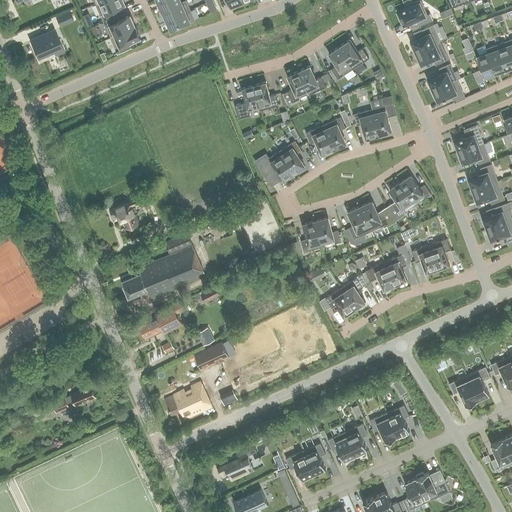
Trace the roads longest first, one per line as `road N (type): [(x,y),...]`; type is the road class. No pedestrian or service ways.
road 1 (unclassified): [(160,450),(23,109)]
road 2 (residential): [(430,133),(337,159),(285,194),(294,213),(356,196),(433,145)]
road 3 (unclassified): [(160,450),(399,344)]
road 4 (residential): [(306,505),(456,434)]
road 5 (residential): [(227,75),(293,58),(372,8)]
road 6 (residential): [(23,109),(166,47)]
road 7 (residential): [(481,274),(419,290),(345,331)]
road 8 (residential): [(166,47),(296,0)]
road 9 (residential): [(481,274),(433,145)]
road 10 (residential): [(424,119),(372,8)]
